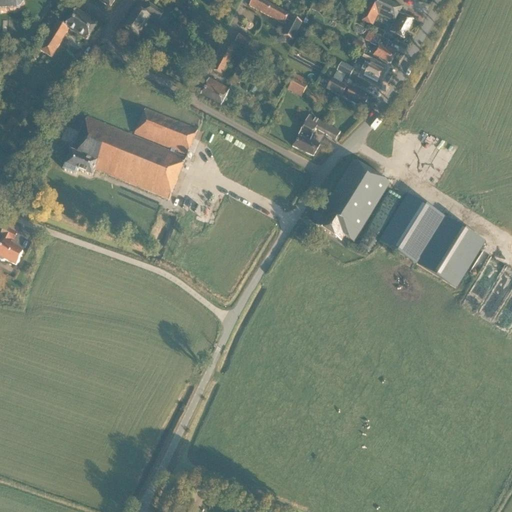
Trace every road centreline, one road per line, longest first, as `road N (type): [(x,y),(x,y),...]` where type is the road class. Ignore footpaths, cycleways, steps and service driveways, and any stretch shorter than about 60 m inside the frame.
road 1 (tertiary): [(141,511),(230,323),(321,178)]
road 2 (tertiary): [(321,178),(376,112),(438,0)]
road 3 (residential): [(193,105),(114,55),(110,29),(130,0)]
road 4 (residential): [(321,178),(193,105)]
